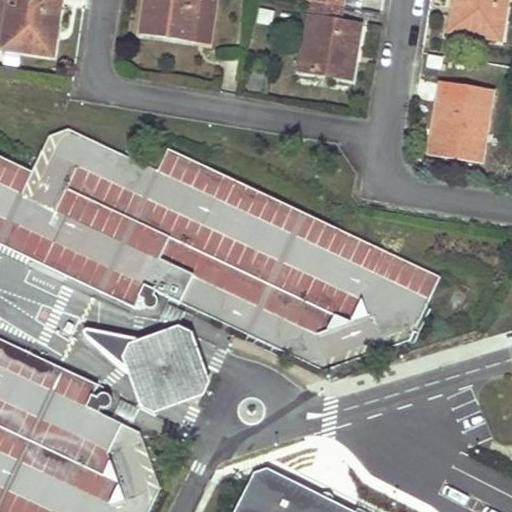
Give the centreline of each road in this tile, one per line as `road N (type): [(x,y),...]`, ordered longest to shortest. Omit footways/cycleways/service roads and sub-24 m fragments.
road 1 (residential): [(105,0),(99,80),(118,94),(383,137)]
road 2 (residential): [(383,137),(385,164),(398,184),(511,209)]
road 3 (residential): [(406,0),(383,137)]
